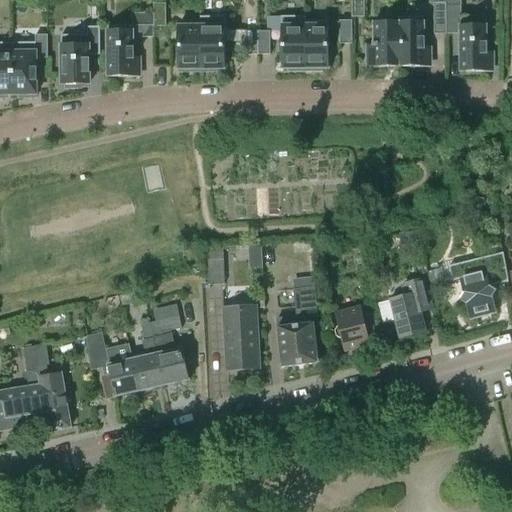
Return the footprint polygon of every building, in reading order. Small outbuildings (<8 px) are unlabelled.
[(351,0),(352,18),(364,18),(363,0),(351,0)] [(154,27),(166,27),(166,4),(153,4),(154,26),(154,27)] [(446,4),(434,4),(434,35),(446,35),(446,7),(446,4)] [(200,18),(200,27),(201,27),(201,73),(218,73),(218,70),(225,70),(225,17),(200,18)] [(305,22),(306,22),(306,17),(281,17),(281,70),(288,69),(288,73),(305,73),(305,22)] [(461,73),(491,73),(491,53),(487,53),(486,44),(485,44),(485,17),(460,17),(461,73)] [(423,18),(398,18),(398,23),(399,68),(429,68),(429,48),(424,48),(424,39),(423,39),(423,18)] [(305,22),(305,73),(321,73),(321,69),(329,69),(328,22),(306,22),(305,22)] [(352,45),(351,22),(339,22),(339,45),(352,45)] [(369,68),(399,68),(398,23),(374,23),(374,44),(372,44),(372,46),(369,46),(369,68)] [(108,78),(138,78),(138,67),(137,67),(137,58),(132,58),(132,39),(154,38),(154,27),(154,26),(108,27),(108,44),(107,44),(107,61),(108,61),(108,78)] [(185,73),(201,73),(201,27),(200,27),(177,27),(178,70),(185,70),(185,73)] [(65,90),(82,90),(82,86),(89,86),(89,56),(100,56),(100,28),(87,28),(87,36),(61,36),(62,86),(65,86),(65,90)] [(246,56),(258,56),(258,32),(246,32),(246,56)] [(270,32),(258,32),(258,56),(270,56),(270,32)] [(48,36),(35,36),(35,43),(11,44),(11,53),(12,53),(13,96),(19,96),(19,99),(36,99),(36,59),(48,59),(48,36)] [(6,96),(13,96),(12,53),(11,53),(11,44),(0,43),(0,99),(6,99),(6,96)] [(416,232),(399,234),(402,250),(419,247),(416,232)] [(224,261),(208,262),(209,286),(225,285),(224,261)] [(490,288),(487,272),(461,277),(464,293),(460,299),(467,303),(470,320),(496,314),(492,298),(496,292),(490,288)] [(315,284),(314,280),(294,282),(297,309),(277,311),(278,320),(277,320),(282,369),(318,364),(314,325),(319,325),(315,284)] [(432,310),(430,303),(424,280),(405,285),(408,297),(391,301),(400,339),(425,333),(420,313),(432,310)] [(143,302),(141,292),(117,298),(119,308),(143,302)] [(257,307),(224,309),(227,371),(260,370),(257,307)] [(335,313),(339,327),(338,327),(335,332),(336,337),(341,340),(342,340),(345,353),(370,347),(367,335),(375,333),(371,313),(363,315),(361,307),(335,313)] [(179,318),(150,324),(153,340),(154,340),(157,355),(164,387),(190,381),(183,349),(170,352),(166,332),(182,329),(179,318)] [(142,326),(145,342),(142,342),(145,358),(131,361),(138,393),(164,387),(157,355),(154,340),(153,340),(150,324),(142,326)] [(86,338),(90,367),(109,362),(102,334),(86,338)] [(47,366),(38,367),(34,348),(23,350),(26,373),(29,388),(0,392),(0,432),(47,424),(48,432),(71,428),(62,375),(49,377),(47,366)] [(138,393),(131,361),(108,366),(110,376),(102,377),(107,400),(138,393)]
